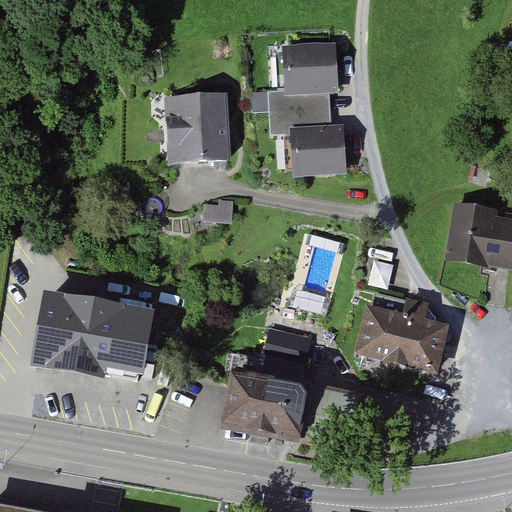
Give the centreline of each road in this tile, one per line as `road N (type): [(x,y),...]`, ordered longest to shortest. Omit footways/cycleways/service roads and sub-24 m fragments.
road 1 (secondary): [(511,474),(344,489),(0,431)]
road 2 (residential): [(382,194),(419,280),(511,412)]
road 3 (track): [(511,413),(310,485)]
road 4 (track): [(364,0),(358,33),(382,194)]
